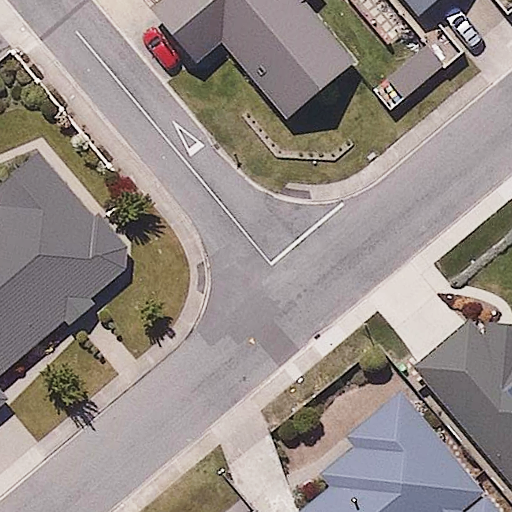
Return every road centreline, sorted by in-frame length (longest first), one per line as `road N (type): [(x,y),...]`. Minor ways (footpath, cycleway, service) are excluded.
road 1 (residential): [(297,297),(54,0)]
road 2 (residential): [(297,297),(45,511)]
road 3 (residential): [(511,120),(297,297)]
